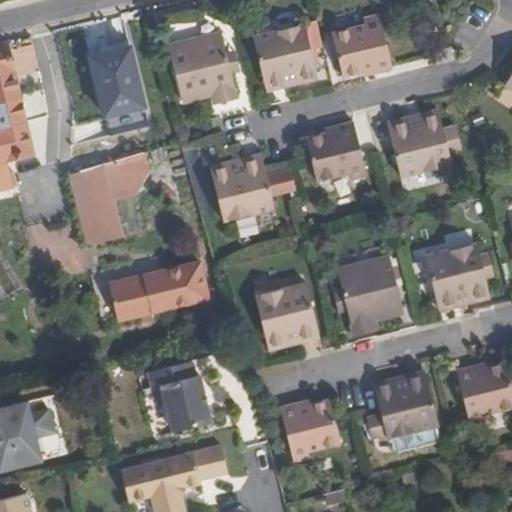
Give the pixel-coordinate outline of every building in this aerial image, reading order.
[(362,20),(378,16),(376,10),(360,14),(362,20)] [(389,65),(378,16),(362,20),(329,29),(340,72),(373,63),(373,69),(389,65)] [(295,70),(298,79),(314,74),(301,22),(250,34),(262,79),(295,70)] [(227,69),(222,52),(217,30),(165,43),(180,100),(209,94),(212,101),(233,95),(227,69)] [(0,158),(32,151),(6,38),(0,39),(0,158)] [(127,42),(87,52),(103,112),(143,101),(127,42)] [(434,59),(450,54),(448,42),(431,46),(434,59)] [(231,50),(222,52),(227,69),(235,67),(231,50)] [(511,63),(501,81),(511,87),(511,63)] [(264,87),(298,79),(295,70),(262,79),(264,87)] [(436,106),(419,110),(421,117),(388,126),(400,171),(449,159),(447,148),(441,125),(436,106)] [(421,117),(419,110),(386,118),(388,126),(421,117)] [(315,177),(349,169),(365,165),(352,118),(338,121),(337,126),(304,134),(315,177)] [(454,122),(441,125),(447,148),(460,145),(454,122)] [(138,133),(74,152),(79,168),(69,171),(88,242),(124,232),(114,193),(136,188),(145,162),(138,133)] [(259,150),(227,158),(229,165),(261,157),(259,150)] [(229,165),(227,158),(209,163),(224,217),(274,204),(261,157),(229,165)] [(365,165),(349,169),(351,176),(367,171),(365,165)] [(425,251),(436,297),(469,289),(471,297),(488,293),(484,274),(478,251),(475,238),(425,251)] [(485,249),(478,251),(484,274),(490,272),(485,249)] [(342,286),(347,306),(353,331),(376,325),(374,317),(404,309),(390,252),(336,266),(342,286)] [(199,259),(109,281),(117,317),(141,311),(142,318),(153,315),(151,309),(208,294),(199,259)] [(269,345),(286,341),(285,334),(317,325),(306,279),(256,291),(269,345)] [(339,307),(347,306),(342,286),(334,288),(339,307)] [(469,289),(436,297),(438,306),(471,297),(469,289)] [(285,334),(286,341),(319,333),(317,325),(285,334)] [(177,429),(214,419),(202,371),(194,372),(192,358),(148,368),(152,383),(164,381),(177,429)] [(470,412),(485,408),(511,401),(511,377),(507,358),(474,366),(473,362),(458,365),(470,412)] [(427,366),(393,375),(396,383),(429,375),(427,366)] [(396,383),(393,375),(377,379),(385,410),(372,413),(377,434),(391,430),(392,432),(441,420),(429,375),(396,383)] [(284,403),(297,451),(312,447),(345,439),(334,396),(301,403),(299,400),(284,403)] [(0,464),(0,467),(41,456),(37,433),(54,429),(49,407),(30,411),(28,399),(0,405),(0,464)] [(487,415),(485,408),(470,412),(473,418),(487,415)] [(159,511),(187,511),(205,508),(198,482),(203,474),(230,467),(224,442),(123,467),(132,497),(154,492),(159,511)] [(511,446),(499,450),(501,461),(511,458),(511,446)] [(312,447),(297,451),(299,456),(313,452),(312,447)] [(423,469),(404,474),(407,486),(426,481),(423,469)] [(350,489),(330,494),(333,505),(352,500),(350,489)] [(35,511),(30,490),(0,497),(0,511),(35,511)]
